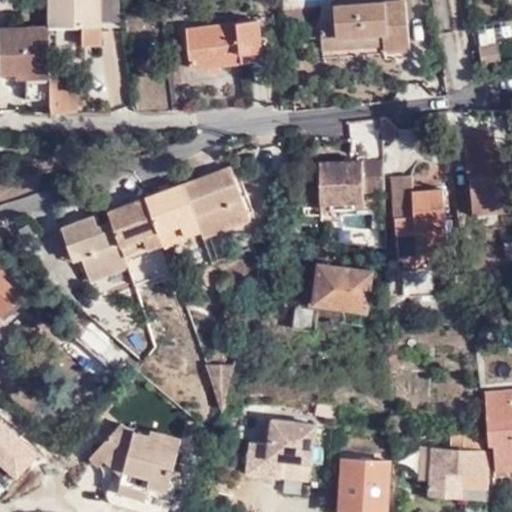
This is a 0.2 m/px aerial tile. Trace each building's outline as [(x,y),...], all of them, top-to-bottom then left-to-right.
[(99,0),(48,0),(49,28),(83,28),(82,46),(101,45),(99,0)] [(384,34),(385,45),(385,47),(410,45),(406,0),(385,2),(387,32),(384,32),(384,34)] [(387,32),(385,2),(335,6),(336,29),(336,37),(384,34),(384,32),(387,32)] [(242,54),(261,52),(258,22),(188,29),(192,68),(242,64),(242,54)] [(49,70),(49,28),(0,27),(0,73),(32,73),(32,78),(49,79),(50,107),(53,113),(69,112),(69,70),(49,70)] [(385,45),(384,34),(336,37),(336,29),(326,29),(327,49),(385,45)] [(511,44),(501,46),(503,63),(511,62),(511,44)] [(503,63),(501,46),(482,49),(484,67),(503,63)] [(242,54),(242,64),(262,62),(261,52),(242,54)] [(78,71),(69,70),(69,112),(78,112),(78,71)] [(385,119),(381,119),(382,144),(388,142),(392,139),(395,138),(397,130),(385,119)] [(493,159),(491,148),(490,132),(468,134),(477,214),(511,211),(511,201),(508,157),(506,157),(493,159)] [(504,147),(491,148),(493,159),(506,157),(504,147)] [(383,161),(320,164),(322,205),(362,203),(362,194),(384,193),(383,161)] [(161,195),(147,199),(161,239),(183,232),(186,240),(201,235),(203,241),(251,225),(230,171),(170,192),(161,195)] [(417,197),(415,190),(415,178),(394,180),(400,260),(401,260),(434,257),(433,249),(450,247),(446,188),(425,190),(425,196),(417,197)] [(128,270),(124,258),(120,248),(143,241),(146,250),(147,252),(163,246),(162,241),(161,239),(147,199),(132,205),(123,208),(122,209),(108,214),(112,225),(99,228),(95,218),(63,229),(73,256),(80,252),(91,282),(128,270)] [(362,203),(322,205),(322,213),(362,211),(362,203)] [(187,242),(186,240),(183,232),(161,239),(162,241),(163,246),(165,251),(187,242)] [(124,258),(146,250),(143,241),(120,248),(124,258)] [(451,256),(450,247),(433,249),(434,257),(444,256),(451,256)] [(444,256),(434,257),(401,260),(402,272),(406,272),(444,270),(444,256)] [(375,266),(319,257),(314,297),(370,306),(375,266)] [(0,321),(30,297),(2,272),(0,270),(0,321)] [(444,270),(406,272),(408,298),(446,296),(444,270)] [(316,306),(294,306),(293,327),(315,327),(316,306)] [(126,364),(92,334),(83,344),(117,374),(126,364)] [(237,364),(204,364),(221,410),(224,410),(237,364)] [(494,455),(511,453),(511,404),(510,404),(508,388),(485,390),(489,440),(493,440),(494,455)] [(407,420),(395,417),(395,434),(408,434),(407,420)] [(248,473),(280,477),(282,459),(312,463),(317,424),(273,419),(270,445),(251,443),(248,473)] [(135,436),(121,426),(90,459),(100,469),(111,456),(118,462),(110,497),(110,501),(110,503),(113,508),(115,510),(123,511),(169,511),(174,497),(184,500),(192,469),(176,465),(182,443),(152,435),(150,440),(135,436)] [(462,448),(431,448),(431,494),(462,494),(462,484),(489,483),(489,463),(487,448),(482,449),(481,436),(462,437),(462,448)] [(511,464),(511,453),(494,455),(494,465),(511,464)] [(386,511),(389,461),(345,458),(342,511),(386,511)]
